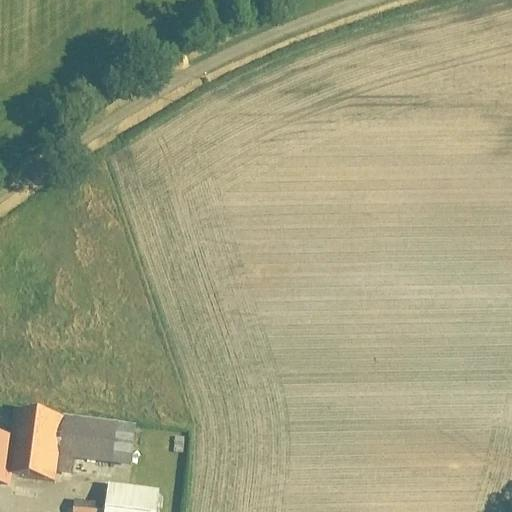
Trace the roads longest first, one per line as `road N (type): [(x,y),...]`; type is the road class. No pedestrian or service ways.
road 1 (unclassified): [(0,201),(192,81),(295,30),(389,0)]
road 2 (unknown): [(41,511),(205,495)]
